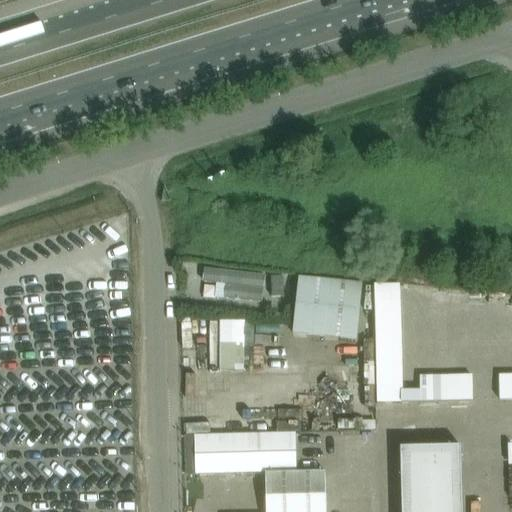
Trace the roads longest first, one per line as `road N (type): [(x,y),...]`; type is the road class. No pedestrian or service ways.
road 1 (unclassified): [(139,150),(511,35)]
road 2 (motorway): [(0,113),(363,0)]
road 3 (unclassified): [(159,511),(152,263),(139,150)]
road 4 (motorway): [(165,0),(0,51)]
road 5 (unclassified): [(0,194),(139,150)]
